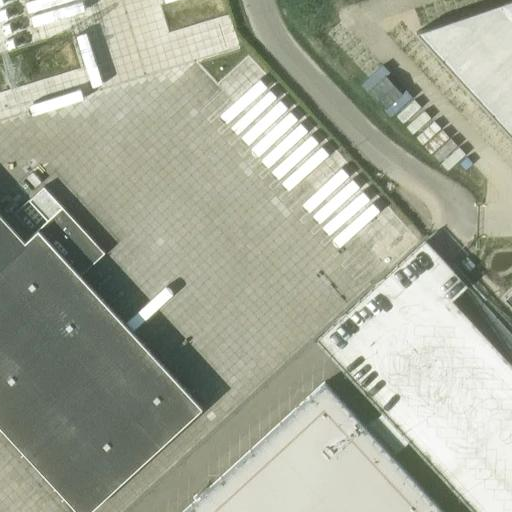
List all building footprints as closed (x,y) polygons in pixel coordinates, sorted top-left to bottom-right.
[(511,0),(508,0),(416,32),(511,137),(511,0)] [(156,87),(241,184),(282,148),(197,50),(156,87)] [(295,157),(254,195),(349,298),(390,261),(295,157)] [(0,427),(78,511),(87,511),(199,408),(194,402),(227,372),(164,304),(157,310),(46,190),(32,203),(50,222),(38,234),(36,232),(21,247),(0,224),(0,427)] [(477,285),(428,231),(319,328),(485,511),(511,511),(511,359),(459,301),(477,285)] [(445,511),(324,381),(182,511),(445,511)]
